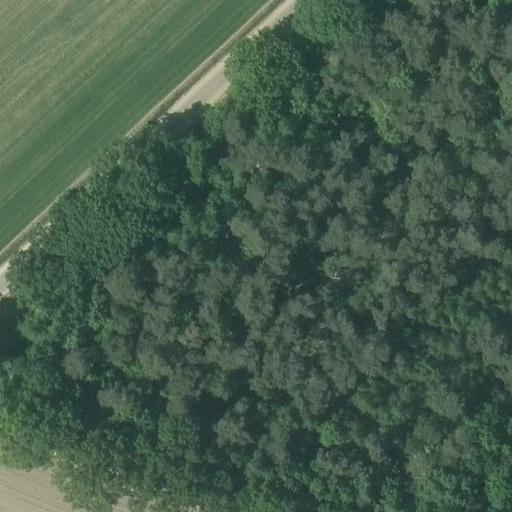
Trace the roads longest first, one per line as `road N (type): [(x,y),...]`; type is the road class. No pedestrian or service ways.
road 1 (unclassified): [(0,287),(312,0)]
road 2 (track): [(202,511),(0,426)]
